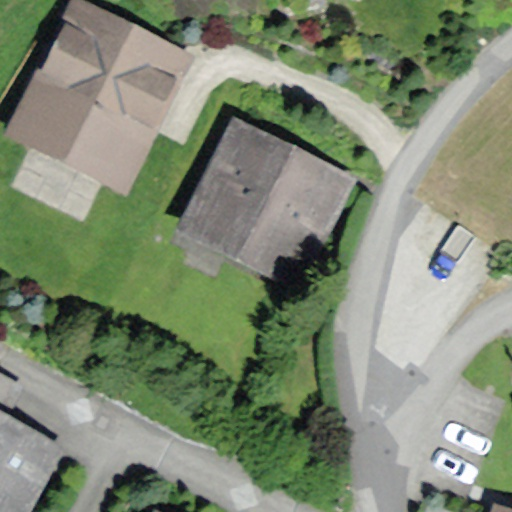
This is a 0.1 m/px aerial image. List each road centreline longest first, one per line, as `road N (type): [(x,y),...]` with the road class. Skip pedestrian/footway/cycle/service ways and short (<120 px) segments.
road 1 (residential): [(366,482),(355,349),(362,285),(386,212),(417,146),(511,45)]
road 2 (residential): [(511,305),(461,347),(414,429),(366,482)]
